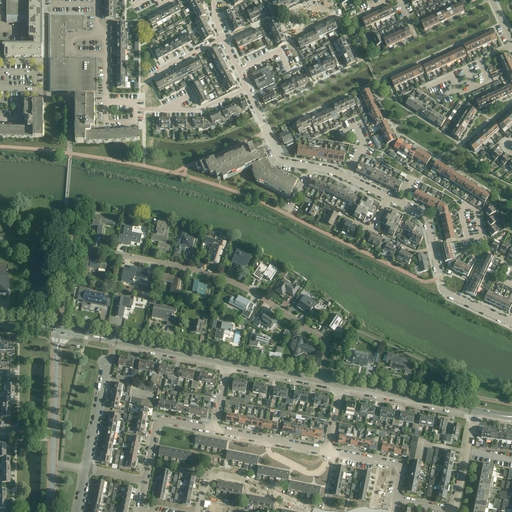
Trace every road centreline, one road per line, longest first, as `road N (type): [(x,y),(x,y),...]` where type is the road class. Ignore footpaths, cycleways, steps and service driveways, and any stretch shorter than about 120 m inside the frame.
road 1 (residential): [(60,329),(65,259),(84,247),(245,288),(325,341),(321,380)]
road 2 (residential): [(511,323),(445,291),(425,217),(400,203)]
road 3 (secondary): [(226,362),(60,329)]
road 4 (residential): [(198,511),(201,493),(219,477),(314,511)]
road 5 (secondary): [(474,410),(340,384)]
